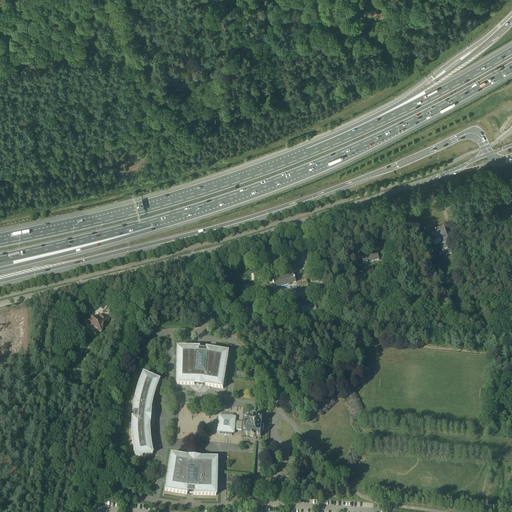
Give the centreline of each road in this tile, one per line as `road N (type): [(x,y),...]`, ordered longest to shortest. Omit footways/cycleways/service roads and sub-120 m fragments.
road 1 (motorway): [(0,281),(276,209),(471,129),(491,152)]
road 2 (motorway): [(151,222),(357,147),(511,66)]
road 3 (motorway): [(350,135),(144,209),(0,242)]
road 4 (unknown): [(161,447),(155,500),(124,485),(116,426),(128,372),(155,335),(196,331),(216,314)]
road 5 (tertiary): [(194,255),(456,170)]
road 6 (unknown): [(235,344),(275,391),(273,428),(284,457),(278,474),(250,499),(221,507)]
road 7 (tertiary): [(0,303),(194,255)]
road 8 (motorway): [(511,19),(350,135)]
road 9 (motorway): [(511,52),(350,135)]
road 10 (track): [(105,0),(168,168)]
road 11 (unknown): [(161,447),(159,416),(169,389),(226,399),(235,344)]
road 12 (motorway): [(0,269),(151,222)]
road 13 (motorway): [(0,258),(151,222)]
